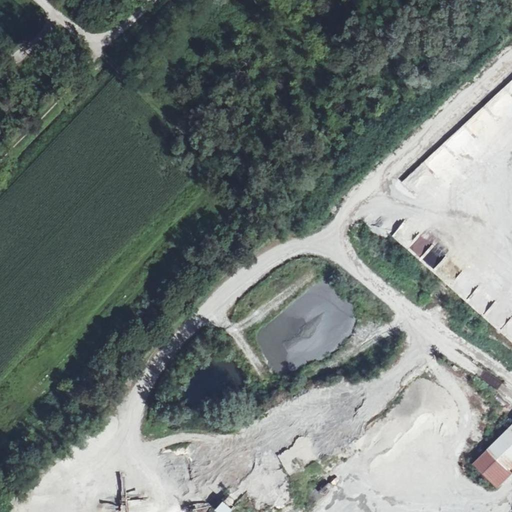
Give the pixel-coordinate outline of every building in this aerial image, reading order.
[(467,264),(476,271),(486,260),(477,252),(467,264)] [(483,370),(479,376),(498,388),(502,381),(483,370)] [(418,385),(430,395),(441,384),(429,373),(418,385)] [(120,420),(110,421),(112,430),(121,428),(120,420)] [(496,486),(511,470),(507,466),(511,460),(511,422),(473,463),(496,486)] [(214,511),(215,511),(230,511),(233,509),(223,501),(214,511)]
